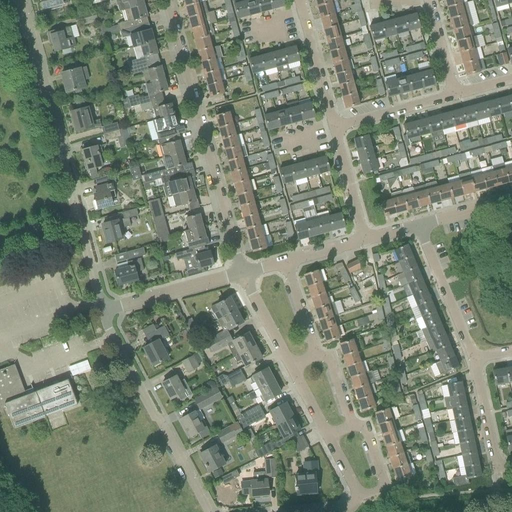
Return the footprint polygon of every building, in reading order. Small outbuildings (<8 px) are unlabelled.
[(69,4),(67,0),(40,0),(43,10),(44,10),(44,12),(62,8),(62,5),(69,4)] [(142,0),(110,0),(111,1),(115,0),(120,0),(123,10),(143,5),(142,0)] [(237,19),(249,16),(244,0),(237,0),(232,1),(237,19)] [(244,0),(249,16),(261,13),(257,0),(244,0)] [(269,0),(257,0),(261,13),(272,10),(269,0)] [(269,0),(272,10),(284,7),(282,0),(269,0)] [(445,0),(447,8),(466,3),(464,0),(445,0)] [(484,0),(487,9),(492,8),(489,0),(484,0)] [(493,0),(495,8),(507,5),(505,0),(493,0)] [(188,18),(207,13),(204,2),(185,7),(188,18)] [(320,19),(334,15),(331,3),(317,7),(320,19)] [(447,8),(450,19),(469,14),(466,3),(447,8)] [(136,20),(147,17),(143,5),(123,10),(126,22),(117,25),(118,26),(105,30),(102,20),(108,18),(107,16),(102,17),(102,18),(97,19),(102,37),(120,32),(119,31),(138,26),(136,20)] [(490,21),(495,20),(492,8),(487,9),(481,11),(483,16),(489,15),(490,21)] [(192,29),(210,24),(207,13),(188,18),(192,29)] [(76,25),(96,20),(95,14),(75,19),(76,25)] [(408,32),(420,29),(416,14),(404,18),(408,32)] [(453,31),(472,26),(469,14),(450,19),(453,31)] [(324,30),(337,26),(334,15),(320,19),(324,30)] [(396,35),(408,32),(404,18),(392,21),(396,35)] [(365,26),(364,19),(358,20),(360,28),(360,27),(362,32),(366,31),(365,26)] [(505,27),(511,25),(511,23),(511,19),(503,21),(504,22),(500,23),(501,27),(505,26),(505,27)] [(385,38),(396,35),(392,21),(381,24),(385,38)] [(138,26),(128,29),(133,47),(154,42),(150,30),(148,23),(138,26)] [(195,41),(208,37),(213,36),(210,24),(192,29),(195,41)] [(373,41),(385,38),(381,24),(369,27),(373,41)] [(327,41),(340,37),(337,26),(324,30),(327,41)] [(467,27),(472,26),(453,31),(456,42),(475,37),(470,38),(467,27)] [(54,52),(75,47),(70,27),(46,34),(50,45),(52,44),(54,52)] [(496,43),(501,42),(498,31),(493,32),(496,43)] [(198,52),(211,48),(208,37),(195,41),(198,52)] [(330,52),(344,49),(340,37),(327,41),(330,52)] [(473,50),(478,48),(475,37),(456,42),(460,53),(473,50)] [(367,54),(373,53),(370,41),(364,43),(367,54)] [(133,47),(132,47),(132,49),(133,49),(136,61),(134,61),(135,66),(141,65),(139,59),(157,54),(154,42),(133,47)] [(215,59),(221,58),(218,47),(211,49),(211,48),(198,52),(201,63),(215,60),(215,59)] [(287,65),(299,61),(295,47),(283,50),(287,65)] [(333,64),(347,60),(344,49),(330,52),(333,64)] [(463,65),(476,61),(473,50),(460,53),(463,65)] [(283,51),(272,54),(275,68),(277,73),(282,72),(281,66),(287,65),(283,51)] [(370,66),(376,64),(373,53),(367,54),(370,66)] [(264,71),(275,68),(272,54),(260,57),(264,71)] [(252,74),(264,71),(260,57),(248,60),(252,74)] [(336,75),(354,70),(351,59),(347,60),(333,64),(336,75)] [(204,75),(218,71),(215,60),(201,63),(204,75)] [(466,76),(479,72),(476,61),(463,65),(466,76)] [(372,73),(378,72),(376,64),(370,66),(365,67),(366,71),(371,69),(372,73)] [(141,65),(135,66),(137,74),(142,73),(144,84),(164,79),(162,72),(164,72),(163,67),(161,67),(143,72),(141,65)] [(68,79),(62,80),(66,93),(74,91),(75,94),(81,92),(81,89),(85,88),(83,81),(88,79),(85,67),(76,70),(66,73),(68,79)] [(435,85),(431,71),(430,67),(418,70),(423,88),(435,85)] [(349,71),(354,70),(336,75),(339,86),(353,83),(349,71)] [(412,91),(423,88),(418,70),(419,74),(408,77),(412,91)] [(207,86),(221,82),(218,71),(204,75),(207,86)] [(247,85),(252,83),(250,74),(244,76),(247,85)] [(292,85),(300,83),(298,77),(291,79),(292,85)] [(400,95),(412,91),(408,77),(396,80),(400,95)] [(154,94),(167,91),(164,79),(144,84),(148,97),(139,99),(138,96),(125,99),(126,100),(120,101),(122,110),(134,107),(134,106),(151,102),(149,96),(154,95),(154,94)] [(285,87),(292,85),(291,79),(284,81),(285,87)] [(388,98),(400,95),(396,80),(384,84),(388,98)] [(210,97),(224,93),(221,82),(207,86),(210,97)] [(277,90),(276,84),(275,83),(271,85),(268,85),(270,92),(277,90)] [(342,98),(356,94),(353,83),(339,86),(342,98)] [(295,93),(307,89),(305,84),(300,85),(293,87),(295,93)] [(262,94),(270,92),(268,85),(260,88),(262,94)] [(379,99),(385,98),(382,87),(377,88),(379,99)] [(359,105),(356,96),(356,94),(342,98),(345,109),(359,105)] [(511,115),(511,113),(508,97),(496,100),(500,116),(511,113),(511,115)] [(489,119),(500,116),(496,100),(484,103),(489,119)] [(136,113),(153,109),(151,102),(134,106),(134,107),(136,113)] [(477,122),(489,119),(484,103),(473,107),(477,122)] [(156,120),(174,115),(171,104),(153,109),(156,120)] [(302,121),(315,118),(311,104),(298,107),(302,121)] [(90,114),(92,114),(90,107),(71,113),(76,132),(100,125),(98,119),(91,121),(90,114)] [(291,124),(302,121),(298,107),(287,110),(291,124)] [(466,125),(477,122),(473,107),(461,110),(466,130),(467,129),(466,125)] [(279,128),(291,124),(287,110),(275,113),(279,128)] [(455,133),(466,130),(461,110),(449,113),(455,133)] [(219,128),(232,124),(229,113),(215,117),(219,128)] [(268,131),(279,128),(275,113),(264,116),(268,131)] [(443,136),(455,133),(449,113),(438,116),(443,136)] [(174,128),(177,127),(174,115),(156,120),(153,121),(158,140),(179,134),(176,135),(174,128)] [(443,136),(438,116),(426,119),(430,134),(431,134),(432,138),(443,135),(443,136)] [(259,129),(264,128),(261,117),(256,118),(259,129)] [(419,137),(430,134),(426,119),(415,122),(420,143),(420,142),(419,137)] [(409,145),(420,143),(415,122),(403,126),(406,135),(403,136),(406,147),(410,146),(409,145)] [(103,135),(118,131),(116,124),(101,128),(103,135)] [(222,139),(235,136),(232,124),(219,128),(222,139)] [(399,136),(400,135),(398,127),(392,129),(394,137),(395,141),(400,140),(399,136)] [(267,139),(265,132),(264,128),(259,129),(261,138),(253,140),(253,143),(262,140),(267,139)] [(105,142),(120,138),(118,131),(103,135),(105,142)] [(179,142),(181,141),(179,134),(158,140),(163,158),(182,153),(179,142)] [(225,151),(238,147),(235,136),(222,139),(225,151)] [(371,148),(368,136),(353,140),(357,152),(371,148)] [(270,151),(269,146),(267,139),(262,140),(265,152),(270,151)] [(471,149),(482,146),(480,139),(476,140),(477,142),(469,145),(471,149)] [(471,149),(469,145),(468,141),(458,144),(458,146),(460,153),(471,149)] [(241,158),(247,157),(244,145),(238,147),(225,151),(228,162),(241,158)] [(98,153),(102,152),(100,146),(81,151),(87,171),(102,166),(98,153)] [(449,156),(460,153),(458,146),(447,150),(449,156)] [(380,158),(374,159),(371,148),(357,152),(360,163),(380,158)] [(440,151),(435,153),(437,159),(449,156),(447,150),(440,151)] [(471,159),(477,157),(475,151),(464,154),(466,162),(467,162),(467,163),(472,162),(471,159)] [(181,166),(185,165),(182,153),(163,158),(166,170),(142,176),(144,183),(160,179),(183,173),(181,166)] [(425,163),(437,159),(435,153),(424,156),(425,163)] [(460,164),(466,162),(464,154),(453,157),(454,162),(456,167),(459,166),(457,160),(459,160),(460,164)] [(410,167),(425,163),(424,156),(409,161),(410,167)] [(318,175),(329,172),(325,157),(314,160),(318,175)] [(231,173),(244,170),(241,158),(228,162),(231,173)] [(363,175),(383,170),(380,158),(360,163),(363,175)] [(306,178),(318,175),(314,160),(302,164),(306,178)] [(432,169),(439,167),(437,161),(430,163),(432,169)] [(431,169),(432,169),(430,163),(419,166),(421,171),(422,175),(432,172),(431,169)] [(294,181),(306,178),(302,164),(290,167),(294,181)] [(505,170),(504,170),(502,164),(492,167),(497,186),(508,183),(505,170)] [(409,175),(421,171),(419,166),(407,169),(409,175)] [(282,184),(294,181),(290,167),(278,170),(282,184)] [(486,189),(497,186),(492,167),(480,170),(482,176),(486,189)] [(398,178),(409,175),(407,169),(396,172),(398,178)] [(192,178),(195,177),(193,170),(183,173),(160,179),(165,197),(192,190),(195,189),(192,178)] [(234,185),(247,181),(244,170),(231,173),(234,185)] [(482,176),(481,176),(480,171),(469,174),(474,192),(486,189),(482,176)] [(463,195),(474,192),(469,174),(458,177),(463,195)] [(452,198),(463,195),(458,177),(459,183),(448,186),(452,198)] [(237,196),(250,192),(247,181),(234,185),(237,196)] [(437,189),(435,183),(424,186),(429,204),(440,201),(437,189)] [(111,199),(115,198),(112,184),(95,189),(97,195),(94,196),(97,209),(112,205),(111,199)] [(418,208),(429,204),(424,186),(413,189),(418,208)] [(440,201),(452,198),(448,186),(437,189),(440,201)] [(407,211),(418,208),(413,189),(402,192),(407,211)] [(175,208),(195,202),(192,190),(165,197),(165,198),(172,196),(175,208)] [(240,207),(253,203),(250,192),(237,196),(240,207)] [(395,214),(407,211),(402,192),(390,195),(395,214)] [(384,217),(395,214),(390,195),(391,200),(380,203),(384,217)] [(158,199),(147,202),(152,220),(163,218),(158,199)] [(303,213),(310,211),(307,202),(300,204),(302,209),(303,213)] [(243,218),(257,215),(253,203),(240,207),(243,218)] [(123,219),(137,216),(136,209),(121,213),(123,219)] [(333,231),(345,228),(341,214),(329,217),(333,231)] [(188,231),(202,227),(199,215),(185,219),(188,231)] [(246,230),(260,226),(257,215),(243,218),(246,230)] [(321,234),(333,231),(329,217),(317,220),(321,234)] [(112,222),(102,225),(107,243),(116,240),(124,238),(121,229),(130,226),(129,221),(128,218),(123,219),(121,220),(112,222)] [(163,218),(152,220),(157,239),(158,239),(168,236),(163,218)] [(309,237),(321,234),(317,220),(306,223),(309,237)] [(298,241),(309,237),(306,223),(294,226),(298,241)] [(249,241),(263,237),(260,226),(246,230),(249,241)] [(207,238),(205,238),(202,227),(188,231),(184,232),(188,250),(193,249),(209,245),(207,238)] [(252,252),(266,249),(263,237),(249,241),(252,252)] [(398,262),(412,256),(407,245),(393,251),(398,262)] [(143,248),(126,253),(128,260),(145,256),(143,248)] [(188,250),(174,254),(176,261),(180,260),(188,260),(190,260),(192,269),(190,269),(184,273),(186,278),(206,272),(205,267),(213,265),(213,264),(215,263),(213,256),(211,257),(209,252),(205,253),(200,255),(195,256),(193,249),(188,250)] [(403,273),(416,267),(412,256),(398,262),(403,273)] [(135,271),(142,269),(140,259),(126,263),(128,268),(114,272),(118,286),(137,281),(135,271)] [(349,273),(361,267),(358,260),(346,266),(349,273)] [(341,276),(346,273),(341,264),(335,266),(337,271),(338,270),(340,273),(335,274),(336,277),(341,276)] [(403,273),(397,276),(399,281),(405,278),(407,284),(421,279),(416,267),(403,273)] [(307,287),(321,283),(326,281),(322,270),(317,272),(317,271),(304,276),(307,287)] [(345,283),(349,280),(346,273),(341,276),(345,283)] [(412,295),(426,290),(421,279),(407,284),(412,295)] [(311,298),(324,294),(321,283),(307,287),(311,298)] [(351,297),(357,295),(353,288),(348,291),(351,297)] [(416,306),(430,301),(426,290),(412,295),(416,306)] [(383,306),(388,305),(385,293),(380,295),(383,306)] [(315,309),(328,305),(324,294),(311,298),(315,309)] [(354,304),(360,301),(357,295),(351,297),(354,304)] [(217,321),(236,311),(229,298),(210,308),(217,321)] [(421,318),(435,312),(430,301),(416,306),(421,318)] [(318,320),(337,314),(333,304),(328,305),(315,309),(318,320)] [(227,331),(242,323),(236,311),(217,321),(222,332),(223,333),(227,331)] [(420,331),(440,323),(435,312),(421,318),(426,328),(420,331)] [(331,317),(337,315),(337,314),(318,320),(322,332),(335,327),(331,317)] [(191,335),(197,332),(191,319),(185,322),(191,335)] [(425,342),(444,334),(440,323),(420,331),(425,342)] [(169,336),(168,335),(164,326),(149,334),(154,343),(143,349),(152,366),(168,358),(159,341),(169,336)] [(326,343),(338,339),(335,327),(322,332),(326,343)] [(222,332),(206,340),(208,343),(210,347),(226,339),(230,336),(228,332),(227,331),(223,333),(222,332)] [(235,350),(230,352),(233,358),(255,346),(251,340),(248,334),(239,338),(233,341),(231,342),(235,350)] [(434,351),(449,345),(444,334),(425,342),(430,353),(434,351)] [(226,339),(210,347),(213,353),(229,344),(231,342),(233,341),(230,336),(226,339)] [(343,356),(357,351),(353,340),(339,345),(343,356)] [(435,364),(453,356),(449,345),(434,351),(439,362),(434,364),(435,364)] [(244,367),(261,358),(255,346),(233,358),(236,363),(240,360),(244,367)] [(347,367),(360,362),(357,351),(343,356),(347,367)] [(197,365),(203,362),(199,354),(193,357),(193,356),(181,363),(187,374),(199,368),(197,365)] [(439,375),(458,367),(453,356),(435,364),(439,375)] [(87,361),(68,368),(72,377),(90,370),(87,361)] [(350,378),(364,374),(360,362),(347,367),(350,378)] [(0,410),(6,409),(13,429),(77,405),(67,380),(47,388),(46,386),(35,390),(36,392),(24,397),(18,382),(20,381),(14,365),(0,370),(0,410)] [(267,369),(252,377),(249,378),(252,384),(250,385),(253,392),(274,381),(271,375),(270,376),(267,369)] [(495,386),(508,383),(505,369),(492,371),(495,386)] [(228,383),(242,375),(240,370),(225,377),(228,383)] [(354,389),(375,382),(371,372),(364,374),(350,378),(354,389)] [(231,388),(245,381),(242,375),(228,383),(231,388)] [(165,382),(162,384),(170,400),(177,396),(180,401),(192,395),(184,380),(178,383),(175,377),(165,382)] [(274,381),(253,392),(257,398),(259,397),(262,403),(265,401),(280,393),(276,387),(277,386),(274,381)] [(368,385),(375,383),(375,382),(354,389),(358,401),(371,396),(368,385)] [(449,397),(463,394),(461,382),(446,385),(449,397)] [(208,393),(193,401),(198,410),(221,398),(216,388),(214,389),(211,391),(208,393)] [(451,409),(466,406),(463,394),(449,397),(451,409)] [(361,412),(375,407),(371,396),(358,401),(361,412)] [(275,426),(292,417),(285,403),(268,413),(275,426)] [(240,415),(236,417),(239,423),(246,418),(262,410),(259,405),(240,415)] [(454,421),(468,418),(466,406),(451,409),(454,421)] [(378,425),(392,420),(397,419),(394,408),(388,409),(375,414),(378,425)] [(262,410),(246,418),(250,425),(265,417),(262,410)] [(200,422),(199,422),(194,412),(180,420),(190,437),(198,433),(201,439),(210,435),(204,424),(203,423),(201,422),(200,422)] [(295,423),(292,417),(275,426),(282,439),(299,430),(298,429),(300,428),(297,422),(295,423)] [(430,422),(429,418),(423,420),(425,428),(431,426),(430,422)] [(456,433),(471,429),(468,418),(454,421),(456,433)] [(382,436),(396,431),(392,420),(378,425),(382,436)] [(243,431),(238,423),(216,434),(221,443),(236,435),(237,438),(245,434),(243,431)] [(423,428),(422,428),(421,424),(416,425),(417,429),(418,433),(415,434),(416,438),(419,437),(425,435),(423,428)] [(458,444),(473,441),(471,429),(456,433),(458,444)] [(386,447),(400,443),(396,431),(382,436),(386,447)] [(421,444),(427,442),(425,435),(419,437),(421,444)] [(308,447),(302,436),(291,442),(297,453),(308,447)] [(461,456),(476,453),(473,441),(458,444),(461,456)] [(277,449),(274,443),(273,442),(271,444),(270,442),(254,451),(257,458),(258,459),(273,450),(277,449)] [(406,452),(403,453),(400,443),(386,447),(389,458),(406,453),(406,452)] [(208,472),(225,464),(215,445),(206,450),(205,448),(201,450),(203,453),(199,455),(208,472)] [(252,482),(242,483),(243,494),(251,493),(252,497),(262,496),(262,498),(268,498),(266,477),(276,477),(275,467),(274,459),(273,450),(262,457),(263,460),(264,472),(251,473),(252,482)] [(406,464),(410,463),(406,453),(389,458),(393,470),(406,465),(406,464)] [(463,468),(478,465),(476,453),(461,456),(463,468)] [(315,479),(318,479),(316,462),(302,463),(303,474),(293,475),(295,491),(296,491),(297,495),(316,493),(315,479)] [(410,476),(407,467),(406,465),(393,470),(397,481),(410,476)] [(467,479),(481,477),(478,465),(463,468),(465,475),(452,478),(454,487),(469,484),(468,484),(467,479)] [(220,469),(212,473),(215,478),(222,474),(220,469)] [(222,485),(229,481),(227,476),(219,479),(222,485)]
